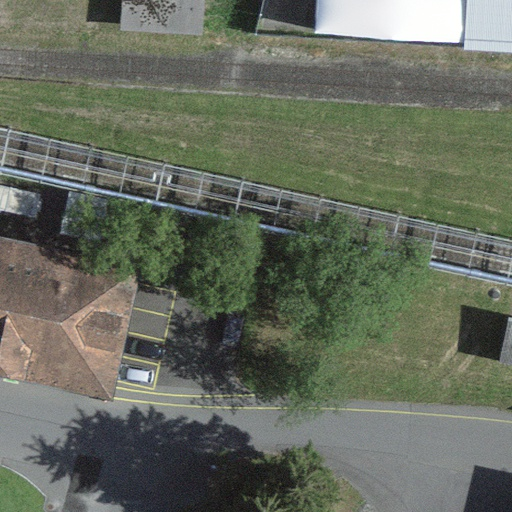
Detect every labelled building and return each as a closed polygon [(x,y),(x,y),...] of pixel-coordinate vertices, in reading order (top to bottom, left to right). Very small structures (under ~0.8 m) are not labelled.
[(204,0),(120,0),(119,25),(203,31),(204,0)] [(353,29),(358,0),(274,0),(272,13),(353,29)] [(511,49),(511,0),(474,0),(472,48),(511,49)] [(43,191),(0,183),(0,210),(38,217),(43,191)] [(140,267),(0,237),(0,377),(112,401),(140,267)] [(511,317),(509,317),(499,363),(511,365),(511,317)]
